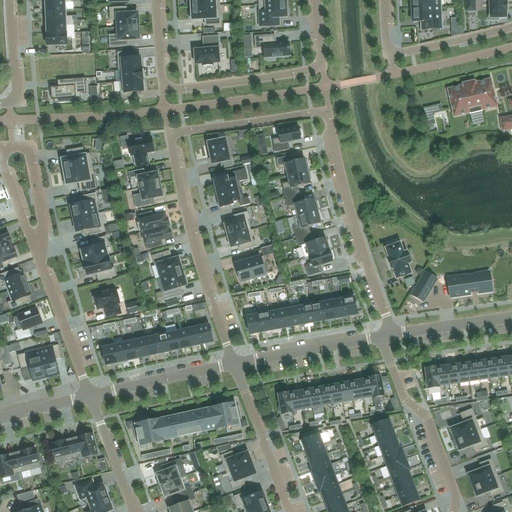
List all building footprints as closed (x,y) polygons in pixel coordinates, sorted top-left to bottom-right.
[(76,0),(44,0),(45,11),(65,10),(65,3),(76,3),(76,0)] [(440,8),(440,0),(411,0),(411,9),(440,8)] [(481,0),(481,1),(489,1),(490,10),(488,10),(488,21),(498,20),(498,18),(506,18),(506,11),(506,2),(505,2),(505,0),(481,0)] [(286,4),(258,6),(260,27),(277,26),(277,20),(278,18),(286,18),(286,15),(288,15),(288,9),(286,9),(286,4)] [(220,6),(191,7),(191,13),(189,13),(190,19),(191,19),(191,20),(207,20),(207,27),(221,26),(220,6)] [(122,7),(109,8),(109,21),(114,20),(115,28),(138,26),(137,13),(123,14),(122,7)] [(441,29),(440,8),(411,9),(412,23),(421,22),(421,30),(441,29)] [(65,10),(45,11),(46,22),(73,21),(77,21),(77,16),(65,17),(65,10)] [(73,21),(46,22),(46,34),(66,33),(66,26),(73,26),(73,21)] [(32,25),(31,33),(44,33),(44,23),(37,23),(37,25),(32,25)] [(138,26),(115,28),(115,35),(108,36),(109,48),(125,47),(124,40),(139,39),(138,26)] [(414,45),(423,43),(421,31),(413,33),(414,45)] [(66,33),(46,34),(47,47),(60,46),(60,52),(72,52),(72,39),(66,40),(66,33)] [(204,50),(194,50),(195,65),(202,64),(202,66),(212,66),(212,64),(219,63),(218,49),(219,49),(218,36),(204,37),(205,48),(204,50)] [(251,49),(250,36),(243,36),(242,36),(244,50),(251,49)] [(255,49),(264,48),(265,58),(267,58),(267,61),(275,60),(274,58),(290,57),(288,42),(275,44),(274,36),(255,37),(255,49)] [(141,68),(140,58),(130,58),(129,51),(117,53),(118,71),(122,71),(122,70),(141,69),(141,68)] [(142,80),(141,69),(122,70),(122,71),(123,82),(142,80)] [(86,94),(85,86),(85,79),(61,81),(61,87),(50,88),(51,98),(51,100),(53,100),(54,104),(70,102),(73,102),(73,95),(86,94)] [(143,92),(142,81),(142,80),(123,82),(119,82),(121,101),(133,100),(133,93),(143,92)] [(449,90),(454,116),(469,112),(469,115),(482,112),(481,110),(495,106),(489,81),(474,84),(474,82),(463,85),(464,87),(449,90)] [(511,117),(500,119),(502,131),(511,129),(511,117)] [(298,128),(289,129),(289,126),(279,128),(280,131),(278,131),(280,138),(272,140),(274,153),(289,150),(288,142),(300,140),(300,139),(302,136),(301,131),(298,129),(298,128)] [(150,137),(128,141),(131,156),(134,156),(135,166),(148,163),(146,154),(153,152),(150,137)] [(224,140),(208,143),(208,145),(207,145),(208,153),(210,153),(212,164),(220,162),(221,169),(233,167),(231,159),(229,160),(224,140)] [(82,148),(69,151),(70,158),(61,159),(63,172),(92,167),(90,154),(84,155),(82,148)] [(304,160),(292,162),(290,156),(276,159),(278,169),(286,170),(288,176),(309,171),(307,163),(305,161),(304,160)] [(92,167),(63,172),(64,178),(63,178),(64,184),(65,184),(66,185),(81,183),(83,192),(96,189),(92,167)] [(214,189),(216,189),(217,194),(241,188),(240,182),(244,181),(243,177),(247,176),(245,169),(232,172),(234,178),(228,180),(227,177),(214,180),(214,182),(212,183),(214,189)] [(157,174),(157,173),(155,173),(153,173),(153,174),(144,175),(143,170),(128,173),(132,191),(140,189),(139,189),(160,185),(159,180),(160,179),(160,175),(157,174)] [(310,182),(311,180),(309,171),(288,176),(289,182),(281,184),(284,197),(299,193),(298,187),(310,184),(310,182)] [(251,180),(254,190),(261,187),(258,178),(251,180)] [(139,189),(140,189),(141,195),(133,196),(135,208),(150,205),(149,199),(162,197),(162,195),(164,195),(162,189),(160,189),(160,185),(139,189)] [(220,206),(220,208),(233,205),(233,202),(239,201),(240,207),(249,205),(248,198),(244,199),(241,188),(217,194),(218,199),(216,200),(218,206),(220,206)] [(95,194),(82,197),(83,203),(70,206),(73,219),(97,214),(95,202),(97,202),(95,194)] [(314,199),(302,203),(300,196),(285,200),(288,210),(296,210),(298,216),(319,211),(317,202),(314,201),(314,199)] [(308,226),(320,223),(320,222),(321,219),(319,211),(298,216),(299,223),(292,227),(295,237),(310,233),(308,226)] [(142,233),(169,226),(167,219),(166,220),(164,215),(153,218),(152,212),(138,215),(139,221),(140,223),(137,224),(139,231),(141,231),(142,233)] [(224,225),(228,236),(250,230),(247,219),(249,219),(247,212),(233,216),(235,222),(224,225)] [(85,230),(87,237),(102,234),(97,214),(73,219),(76,232),(85,230)] [(169,226),(142,233),(145,244),(146,250),(162,246),(161,240),(172,238),(170,231),(168,231),(167,227),(169,226)] [(253,241),(250,230),(228,236),(231,248),(241,245),(243,251),(257,247),(255,241),(253,241)] [(0,250),(11,247),(9,242),(11,242),(8,235),(0,237),(0,250)] [(325,238),(313,242),(311,236),(296,240),(298,247),(306,245),(309,256),(330,250),(328,241),(325,240),(325,238)] [(95,247),(80,251),(84,264),(108,258),(105,245),(107,244),(105,237),(93,241),(95,247)] [(400,244),(386,249),(389,258),(388,258),(392,269),(393,269),(396,279),(410,274),(407,264),(411,263),(407,252),(403,253),(400,244)] [(273,246),(261,249),(263,257),(275,254),(273,246)] [(1,263),(17,257),(14,250),(12,251),(11,247),(0,250),(0,270),(4,269),(1,263)] [(320,266),(332,262),(332,261),(333,258),(330,250),(309,256),(311,262),(305,267),(308,277),(322,272),(320,266)] [(161,278),(181,272),(177,258),(172,260),(169,251),(152,257),(155,266),(157,265),(161,278)] [(108,258),(84,264),(87,277),(96,274),(98,281),(115,276),(113,269),(111,269),(108,258)] [(259,258),(236,264),(241,282),(264,275),(259,258)] [(18,268),(0,274),(0,283),(4,282),(8,292),(27,284),(23,274),(21,275),(18,268)] [(180,287),(186,285),(181,272),(161,278),(165,291),(162,292),(165,301),(182,296),(180,287)] [(425,273),(411,295),(423,302),(436,280),(425,273)] [(468,275),(448,278),(451,298),(471,295),(471,293),(477,292),(477,294),(491,292),(489,279),(482,280),(481,273),(474,274),(475,276),(468,277),(468,275)] [(27,284),(8,292),(12,301),(7,303),(10,311),(31,303),(29,296),(31,295),(27,284)] [(119,303),(115,289),(93,295),(97,309),(104,307),(107,318),(120,314),(117,304),(119,303)] [(342,296),(346,317),(357,315),(356,309),(358,309),(357,302),(355,303),(353,294),(342,296)] [(331,298),(335,319),(346,317),(342,296),(342,300),(332,301),(332,298),(331,298)] [(321,300),(325,321),(335,319),(331,298),(321,300)] [(321,303),(311,305),(314,323),(325,321),(321,300),(320,300),(321,303)] [(289,305),(293,327),(303,325),(299,303),(289,305)] [(300,303),(299,303),(303,325),(314,323),(311,305),(301,307),(300,303)] [(278,307),(282,329),(293,327),(289,305),(278,307)] [(268,309),(271,331),(282,329),(278,307),(278,311),(269,313),(268,309)] [(36,309),(17,316),(23,330),(41,323),(36,309)] [(257,311),(261,333),(271,331),(268,309),(257,311)] [(257,315),(247,317),(247,322),(246,323),(247,329),(249,329),(250,335),(261,333),(257,311),(256,311),(257,315)] [(197,327),(201,345),(212,342),(211,336),(213,336),(211,330),(210,330),(208,321),(196,324),(197,327)] [(187,330),(191,347),(201,345),(197,327),(187,330)] [(180,349),(191,347),(187,330),(176,332),(180,349)] [(154,333),(159,354),(169,352),(166,334),(165,331),(154,333)] [(166,334),(169,352),(180,349),(176,332),(166,334)] [(144,335),(148,356),(159,354),(154,333),(144,335)] [(133,338),(138,359),(148,356),(144,335),(133,338)] [(123,344),(127,361),(138,359),(133,338),(122,340),(123,344)] [(106,366),(117,363),(113,346),(113,342),(101,345),(103,354),(101,354),(103,360),(105,360),(106,366)] [(113,346),(117,363),(127,361),(123,344),(113,346)] [(59,375),(55,360),(62,358),(58,345),(38,350),(46,378),(59,375)] [(46,378),(38,350),(17,356),(20,369),(29,367),(33,382),(46,378)] [(499,377),(509,376),(507,358),(497,359),(499,377)] [(489,379),(499,377),(497,359),(486,361),(489,379)] [(479,380),(489,379),(486,361),(476,362),(479,380)] [(469,382),(479,380),(476,362),(466,364),(469,382)] [(459,383),(469,382),(466,364),(456,365),(459,383)] [(449,385),(459,383),(456,365),(446,367),(449,385)] [(428,389),(439,387),(436,367),(425,369),(426,381),(425,381),(425,387),(427,386),(428,389)] [(439,386),(449,385),(446,367),(436,368),(436,367),(439,387),(439,386)] [(369,378),(373,398),(384,396),(383,394),(385,393),(384,388),(382,388),(380,376),(369,378)] [(372,398),(373,398),(369,378),(369,379),(359,381),(362,399),(372,397),(372,398)] [(352,401),(362,399),(359,381),(349,383),(352,401)] [(342,403),(352,401),(349,383),(339,385),(342,403)] [(332,404),(342,403),(339,385),(329,386),(332,404)] [(322,406),(332,404),(329,386),(319,388),(322,406)] [(312,408),(322,406),(319,388),(309,390),(312,408)] [(302,410),(312,408),(309,390),(299,392),(302,410)] [(293,412),(302,410),(299,392),(289,394),(289,393),(292,413),(293,413),(293,412)] [(281,415),(292,413),(289,393),(278,395),(280,407),(278,407),(279,413),(281,412),(281,415)] [(235,403),(210,409),(215,430),(231,426),(232,429),(240,428),(238,420),(241,419),(238,407),(236,408),(235,403)] [(210,409),(159,420),(164,441),(215,430),(210,409)] [(455,440),(480,430),(472,409),(460,414),(464,424),(451,429),(455,439),(455,440)] [(388,419),(371,426),(375,436),(392,430),(388,419)] [(138,441),(140,449),(148,448),(147,444),(164,441),(159,420),(135,425),(136,429),(133,430),(136,442),(138,441)] [(392,430),(375,436),(379,446),(397,439),(396,439),(392,430)] [(488,446),(485,439),(483,440),(480,430),(455,440),(459,450),(472,445),(474,451),(488,446)] [(318,434),(300,441),(304,452),(322,445),(318,434)] [(76,459),(97,454),(92,435),(71,440),(76,459)] [(397,439),(379,446),(383,456),(401,449),(397,439)] [(55,464),(76,459),(71,440),(51,445),(55,464)] [(322,445),(304,452),(305,451),(309,461),(326,455),(322,445)] [(19,473),(40,468),(35,449),(14,454),(19,473)] [(401,449),(383,456),(387,466),(405,460),(401,449)] [(250,463),(247,453),(234,458),(232,452),(220,456),(226,473),(231,472),(231,471),(251,464),(250,463)] [(0,478),(19,473),(14,454),(0,458),(0,478)] [(326,455),(309,461),(313,471),(311,471),(311,472),(330,465),(326,455)] [(176,468),(182,466),(180,459),(167,464),(169,470),(156,475),(158,480),(156,481),(158,487),(180,479),(176,468)] [(405,460),(387,466),(391,476),(409,470),(405,460)] [(472,485),(497,476),(491,460),(479,464),(481,470),(469,475),(472,485)] [(251,464),(231,471),(231,472),(234,481),(230,483),(232,489),(244,485),(242,479),(255,474),(251,464)] [(330,465),(311,472),(315,482),(333,475),(330,465)] [(409,470),(391,476),(395,487),(411,480),(408,471),(409,470)] [(333,475),(315,482),(319,492),(337,485),(333,475)] [(503,493),(497,476),(472,485),(473,486),(477,496),(489,491),(491,497),(503,493)] [(180,479),(158,487),(160,492),(163,491),(165,497),(177,492),(180,498),(193,493),(190,487),(183,489),(180,479)] [(89,504),(107,497),(106,493),(107,492),(105,486),(103,487),(102,485),(95,488),(92,480),(74,487),(79,501),(84,499),(88,500),(89,504)] [(411,480),(395,487),(398,497),(417,490),(416,489),(415,490),(411,480)] [(337,485),(319,492),(323,502),(341,495),(337,485)] [(417,490),(398,497),(402,507),(421,500),(417,490)] [(246,492),(233,497),(237,508),(242,506),(244,511),(246,511),(266,505),(261,493),(248,497),(246,492)] [(192,511),(188,502),(195,499),(193,493),(180,498),(182,504),(169,508),(170,511),(192,511)] [(341,495),(323,502),(323,503),(324,502),(328,511),(345,505),(341,495)] [(91,508),(89,511),(107,511),(112,510),(111,508),(113,508),(111,501),(109,502),(107,497),(89,504),(91,508)] [(23,511),(42,511),(37,499),(24,504),(27,511),(23,511)] [(505,511),(502,502),(490,507),(492,511),(505,511)]
